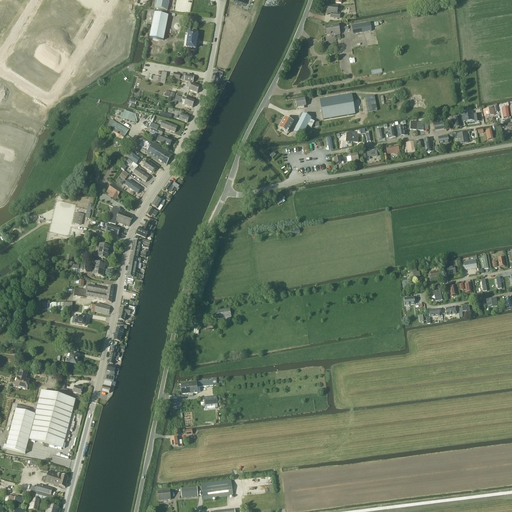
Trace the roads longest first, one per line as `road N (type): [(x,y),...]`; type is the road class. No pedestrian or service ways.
road 1 (unclassified): [(136,511),(187,279),(311,0)]
road 2 (secondary): [(65,511),(128,238),(193,126),(222,0)]
road 3 (residential): [(0,69),(54,94),(112,0)]
